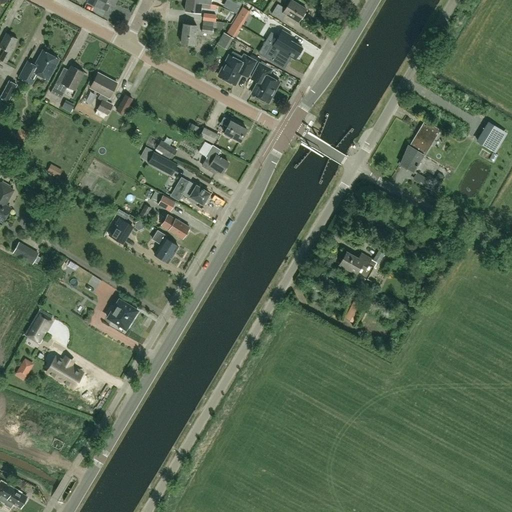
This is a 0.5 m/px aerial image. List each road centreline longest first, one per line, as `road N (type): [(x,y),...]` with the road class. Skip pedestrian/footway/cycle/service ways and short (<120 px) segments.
road 1 (tertiary): [(67,511),(289,130)]
road 2 (unclassified): [(147,511),(355,166)]
road 3 (unclassified): [(355,166),(454,0)]
road 4 (unclassified): [(289,130),(127,46)]
road 5 (unclassified): [(511,251),(355,166)]
road 6 (tertiary): [(289,130),(374,0)]
